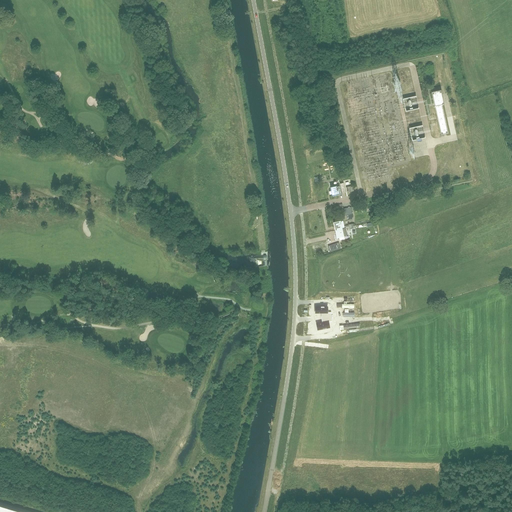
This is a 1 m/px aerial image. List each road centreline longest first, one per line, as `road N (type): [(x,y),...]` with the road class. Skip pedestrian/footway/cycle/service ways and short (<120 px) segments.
road 1 (track): [(264,0),(306,273),(300,366),(275,511)]
road 2 (unclassified): [(263,511),(295,276),(252,0)]
